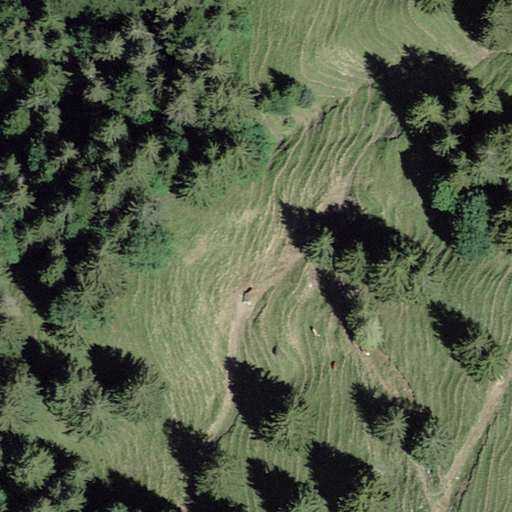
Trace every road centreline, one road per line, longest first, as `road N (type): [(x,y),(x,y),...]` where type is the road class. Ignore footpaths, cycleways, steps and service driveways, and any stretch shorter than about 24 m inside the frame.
road 1 (track): [(205,511),(237,323),(275,259),(327,218),(355,360),(433,511)]
road 2 (track): [(439,511),(511,374)]
